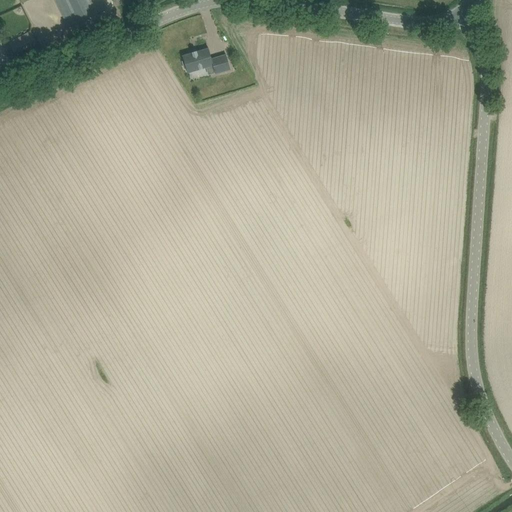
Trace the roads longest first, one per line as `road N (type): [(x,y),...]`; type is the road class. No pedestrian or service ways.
road 1 (unclassified): [(511,462),(487,415),(470,343),(487,78),(465,14)]
road 2 (unclassified): [(220,0),(167,15),(0,95)]
road 3 (unclassified): [(465,14),(422,23),(248,0)]
